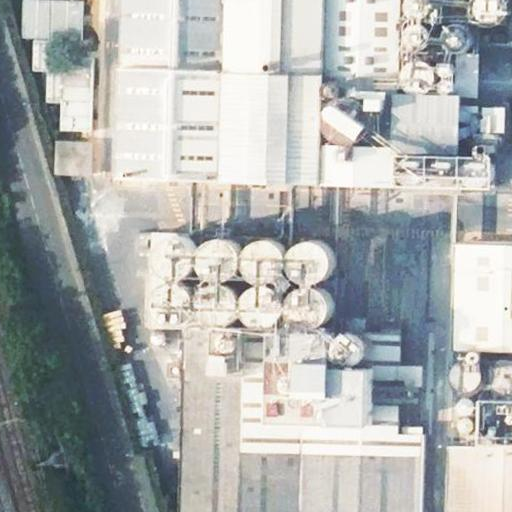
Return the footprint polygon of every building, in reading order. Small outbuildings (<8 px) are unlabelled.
[(136,0),(131,171),(397,180),(401,0),(136,0)] [(451,0),(401,0),(397,180),(446,182),(451,0)] [(511,0),(451,0),(446,182),(511,183),(511,0)] [(64,137),(62,168),(95,170),(97,139),(64,137)] [(251,457),(421,461),(423,428),(400,427),(405,334),(342,333),(345,240),(159,233),(158,329),(190,330),(184,456),(251,457)] [(511,455),(448,454),(446,511),(511,511),(511,243),(451,242),(449,351),(511,353),(511,455)] [(481,398),(489,398),(495,394),(500,388),(503,382),(502,373),(499,366),(492,361),(485,359),(476,360),(470,364),(465,370),(463,378),(464,385),(468,392),(474,396),(481,398)] [(443,371),(443,375),(444,379),(446,382),(448,384),(455,385),(461,381),(463,378),(464,374),(462,369),(459,366),(455,365),(450,365),(446,367),(443,371)] [(467,414),(466,420),(468,427),(471,432),(476,437),(482,439),(488,439),(495,438),(500,434),(504,429),(506,423),(506,416),(503,410),(499,405),(493,401),(487,400),(480,401),(475,403),(470,408),(467,414)] [(418,511),(421,461),(251,457),(184,456),(180,511),(418,511)] [(97,486),(83,490),(89,509),(102,505),(97,486)]
